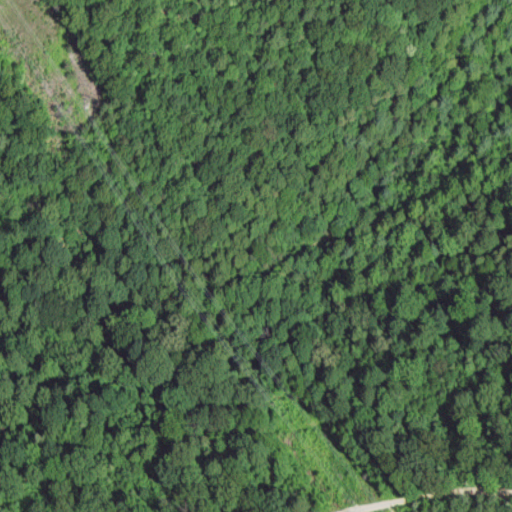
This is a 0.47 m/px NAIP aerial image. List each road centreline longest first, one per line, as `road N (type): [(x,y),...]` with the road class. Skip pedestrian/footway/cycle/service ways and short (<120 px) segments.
road 1 (track): [(509,0),(385,142),(312,258),(302,290),(301,339),(336,433),(380,501)]
road 2 (track): [(361,511),(380,501),(511,494)]
